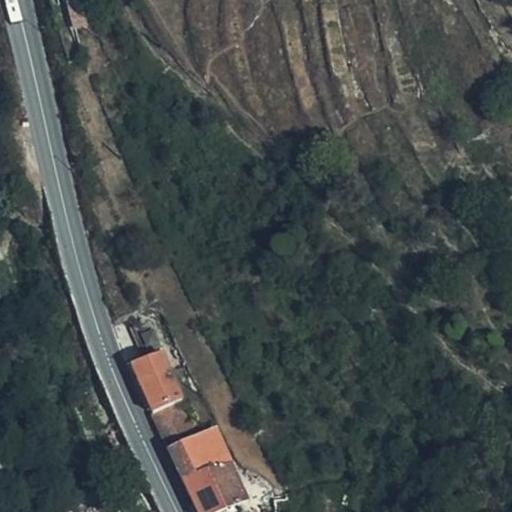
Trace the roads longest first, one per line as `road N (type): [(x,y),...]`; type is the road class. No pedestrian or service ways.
road 1 (tertiary): [(17,0),(90,313),(179,511)]
road 2 (track): [(143,0),(157,24),(338,188),(459,332),(511,371)]
